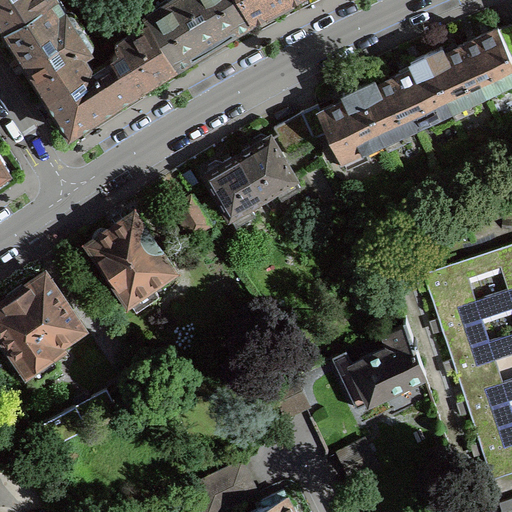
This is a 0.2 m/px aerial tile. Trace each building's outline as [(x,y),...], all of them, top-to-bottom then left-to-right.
[(0,0),(0,20),(4,27),(46,0),(0,0)] [(24,62),(78,27),(60,0),(46,0),(4,27),(11,38),(15,44),(14,45),(24,62)] [(164,0),(145,12),(151,24),(175,64),(209,43),(252,17),(242,0),(164,0)] [(242,0),(252,17),(267,10),(268,11),(272,9),(288,0),(242,0)] [(511,22),(497,27),(511,58),(511,22)] [(112,52),(115,58),(135,89),(147,81),(153,77),(154,79),(173,68),(171,66),(175,64),(151,24),(141,30),(138,25),(116,38),(115,42),(118,48),(112,52)] [(463,42),(486,92),(511,79),(511,58),(497,27),(497,26),(473,38),(463,42)] [(83,52),(91,47),(78,27),(24,62),(35,79),(36,78),(37,80),(47,95),(92,66),(83,52)] [(426,52),(456,116),(477,106),(473,98),(486,92),(463,42),(453,47),(445,50),(442,45),(426,52)] [(395,74),(418,123),(431,117),(435,126),(456,116),(426,52),(410,60),(413,65),(404,70),(395,74)] [(115,58),(95,71),(92,66),(47,95),(55,107),(57,111),(55,113),(65,129),(67,127),(70,131),(74,128),(75,130),(98,116),(96,114),(118,99),(120,101),(133,93),(131,91),(135,89),(115,58)] [(409,138),(405,129),(418,123),(395,74),(384,79),(377,82),(374,77),(358,84),(384,139),(388,148),(409,138)] [(369,157),(365,147),(384,139),(358,84),(343,91),(345,97),(327,106),(321,108),(318,102),(302,110),(274,125),(291,154),(316,140),(314,136),(328,129),(342,158),(343,158),(347,167),(369,157)] [(238,153),(262,195),(276,187),(282,197),(300,186),(294,176),(295,176),(270,134),(269,135),(261,133),(254,137),(252,145),(248,147),(238,153)] [(255,213),(249,203),(262,195),(238,153),(229,158),(224,161),(216,159),(208,164),(207,171),(205,172),(230,214),(236,224),(255,213)] [(0,181),(8,176),(6,171),(9,169),(0,154),(0,181)] [(174,205),(191,233),(210,221),(193,193),(174,205)] [(119,221),(107,229),(105,228),(102,227),(100,227),(97,229),(95,230),(94,233),(93,235),(94,238),(92,239),(88,241),(91,244),(92,244),(114,278),(114,279),(125,294),(126,295),(127,295),(126,296),(129,299),(130,299),(137,309),(159,294),(151,283),(170,270),(174,268),(171,264),(171,265),(136,214),(136,213),(134,210),(130,212),(131,213),(119,221)] [(508,288),(511,287),(511,240),(423,270),(431,293),(437,312),(476,299),(476,298),(468,275),(500,264),(508,287),(508,288)] [(15,364),(21,359),(27,367),(35,379),(58,363),(50,352),(59,345),(56,341),(81,324),(62,297),(45,272),(24,286),(22,283),(7,293),(10,296),(0,302),(0,327),(5,334),(11,344),(5,349),(15,364)] [(511,287),(508,288),(508,287),(476,298),(476,299),(437,312),(444,333),(451,353),(489,340),(489,339),(481,316),(511,305),(511,287)] [(346,348),(332,355),(344,380),(356,406),(424,373),(406,320),(384,330),(390,344),(352,362),(346,348)] [(489,340),(451,353),(458,374),(464,394),(503,381),(503,380),(495,357),(511,351),(511,331),(489,339),(489,340)] [(286,377),(290,375),(282,358),(262,367),(285,415),(293,411),(301,407),(286,377)] [(126,381),(127,380),(138,397),(135,399),(136,400),(155,389),(141,369),(125,380),(126,381)] [(503,381),(464,394),(471,415),(478,435),(511,423),(511,408),(509,398),(511,396),(511,377),(503,380),(503,381)] [(87,425),(81,414),(96,406),(102,417),(118,409),(107,386),(83,399),(33,425),(45,447),(87,425)] [(511,423),(478,435),(485,457),(492,477),(511,470),(511,423)] [(338,450),(352,477),(378,463),(365,437),(338,450)] [(257,490),(242,459),(203,478),(218,510),(257,490)] [(296,511),(298,506),(294,499),(289,496),(288,496),(286,493),(284,488),(261,498),(264,504),(247,511),(296,511)]
